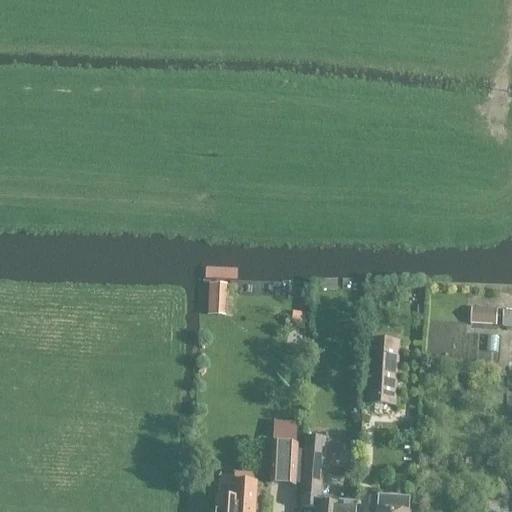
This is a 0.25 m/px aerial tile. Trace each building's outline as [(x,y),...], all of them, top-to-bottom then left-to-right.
[(497,311),(471,310),(470,326),(496,328),(497,311)] [(511,313),(503,313),(502,329),(511,329),(511,313)] [(368,408),(398,409),(401,344),(371,343),(368,408)] [(356,511),(357,503),(320,500),(320,496),(323,496),(327,437),(305,436),(300,509),(317,510),(316,511),(356,511)] [(273,446),(271,486),(296,487),(298,447),(273,446)] [(216,511),(255,511),(258,485),(235,483),(234,501),(217,499),(216,511)] [(379,494),(377,511),(409,511),(411,497),(379,494)]
